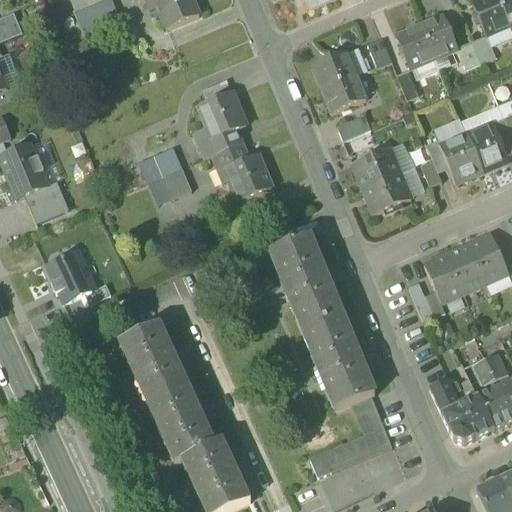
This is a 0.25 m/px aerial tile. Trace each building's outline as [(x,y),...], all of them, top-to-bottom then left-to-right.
[(67,0),(75,17),(90,11),(85,0),(67,0)] [(85,0),(90,11),(109,3),(107,0),(85,0)] [(148,17),(156,14),(150,0),(145,0),(144,0),(141,0),(148,17)] [(144,0),(145,0),(150,0),(156,14),(166,36),(199,22),(189,0),(144,0)] [(307,0),(312,11),(337,1),(337,0),(307,0)] [(486,42),(509,32),(495,0),(489,0),(471,8),(483,35),(486,42)] [(511,0),(495,0),(509,32),(511,31),(511,0)] [(118,25),(109,3),(90,11),(99,33),(118,25)] [(90,11),(75,17),(81,32),(91,28),(94,35),(99,33),(90,11)] [(13,19),(0,24),(0,48),(22,39),(13,19)] [(443,21),(420,31),(434,65),(457,56),(454,47),(443,21)] [(411,75),(434,65),(420,31),(397,40),(411,75)] [(511,43),(511,39),(509,32),(486,42),(490,52),(511,43)] [(483,35),(468,41),(481,70),(495,64),(490,52),(486,42),(483,35)] [(466,76),(481,70),(468,41),(454,47),(457,56),(466,76)] [(367,50),(377,74),(391,68),(381,44),(367,50)] [(358,54),(346,59),(356,82),(367,77),(358,54)] [(1,62),(0,62),(0,80),(5,91),(19,85),(8,59),(1,62)] [(312,73),(322,96),(356,82),(346,59),(312,73)] [(434,65),(411,75),(415,86),(439,77),(434,65)] [(396,81),(406,105),(418,101),(407,76),(396,81)] [(365,105),(356,82),(322,96),(331,119),(365,105)] [(201,97),(207,109),(232,99),(226,86),(201,97)] [(198,113),(208,135),(213,149),(208,151),(209,153),(213,163),(231,155),(225,141),(237,136),(246,132),(232,99),(207,109),(198,113)] [(511,120),(511,105),(498,111),(503,124),(511,120)] [(491,129),(503,124),(498,111),(460,127),(466,140),(491,129)] [(511,120),(503,124),(511,144),(511,120)] [(0,123),(0,149),(3,148),(10,145),(1,123),(0,123)] [(337,136),(343,147),(365,138),(371,135),(366,123),(337,136)] [(438,146),(440,151),(466,140),(460,127),(459,124),(433,135),(438,146)] [(504,161),(511,158),(511,144),(503,124),(491,129),(504,161)] [(491,129),(466,140),(481,178),(507,167),(504,161),(491,129)] [(201,156),(209,153),(208,151),(213,149),(208,135),(195,140),(201,156)] [(225,141),(231,155),(243,150),(237,136),(225,141)] [(369,149),(365,138),(343,147),(347,159),(369,149)] [(201,156),(195,140),(192,141),(203,167),(213,163),(209,153),(201,156)] [(455,189),(481,178),(466,140),(440,151),(439,151),(447,171),(455,189)] [(44,145),(29,150),(35,165),(37,164),(43,177),(41,178),(47,192),(56,189),(61,187),(44,145)] [(426,151),(432,166),(436,175),(447,171),(439,151),(440,151),(438,146),(426,151)] [(389,154),(400,179),(415,173),(411,165),(409,166),(402,149),(389,154)] [(7,159),(0,162),(0,167),(16,205),(25,202),(47,192),(41,178),(43,177),(37,164),(35,165),(29,150),(7,159)] [(249,165),(243,150),(231,155),(237,170),(249,165)] [(191,198),(182,176),(172,154),(154,162),(138,168),(147,190),(148,190),(163,184),(172,206),(191,198)] [(352,169),(362,195),(400,179),(389,154),(352,169)] [(237,170),(231,155),(213,163),(217,173),(223,171),(239,208),(271,194),(258,162),(249,165),(237,170)] [(441,188),(436,175),(432,166),(420,171),(429,193),(441,188)] [(425,197),(415,173),(400,179),(410,203),(425,197)] [(410,203),(400,179),(362,195),(373,220),(410,205),(410,203)] [(163,184),(148,190),(157,212),(172,206),(163,184)] [(56,189),(47,192),(25,202),(36,229),(68,216),(56,189)] [(325,394),(333,413),(350,406),(370,398),(373,397),(359,363),(360,362),(356,353),(355,353),(327,283),(328,283),(324,273),(323,273),(309,239),(269,255),(277,275),(282,273),(298,313),(293,315),(308,353),(313,351),(330,392),(325,394)] [(491,242),(468,252),(485,290),(508,280),(505,273),(491,242)] [(463,300),(485,290),(468,252),(446,261),(463,300)] [(58,298),(64,309),(84,300),(95,295),(77,257),(46,272),(54,287),(51,289),(56,300),(58,298)] [(460,301),(463,300),(446,261),(424,271),(435,297),(441,310),(445,308),(460,301)] [(282,273),(277,275),(293,315),(298,313),(282,273)] [(511,290),(508,280),(485,290),(490,301),(511,291),(511,290)] [(408,293),(422,326),(433,322),(434,324),(445,319),(441,310),(435,297),(424,302),(418,289),(408,293)] [(111,300),(106,290),(95,295),(84,300),(89,311),(111,300)] [(460,301),(445,308),(451,319),(465,312),(460,301)] [(107,319),(119,346),(139,337),(127,311),(107,319)] [(230,511),(248,504),(247,502),(245,502),(235,479),(236,478),(232,468),(230,469),(220,445),(222,445),(221,443),(211,448),(200,423),(201,423),(196,412),(195,413),(173,363),(174,363),(170,353),(169,353),(157,329),(139,337),(119,346),(120,348),(126,345),(178,461),(172,464),(174,466),(182,463),(188,460),(210,511),(230,511)] [(126,345),(120,348),(172,464),(178,461),(126,345)] [(330,392),(313,351),(308,353),(325,394),(330,392)] [(497,360),(485,366),(498,394),(511,388),(497,360)] [(485,400),(498,394),(485,366),(472,372),(485,400)] [(464,450),(493,436),(478,403),(459,412),(454,399),(449,390),(447,385),(429,394),(454,447),(464,450)] [(462,389),(468,401),(475,397),(469,385),(462,389)] [(449,390),(454,399),(460,397),(456,387),(449,390)] [(511,387),(511,388),(498,394),(511,423),(511,387)] [(485,400),(478,403),(493,436),(511,427),(511,423),(498,394),(485,400)] [(320,454),(328,475),(390,450),(370,398),(350,406),(362,438),(320,454)] [(306,460),(315,480),(328,475),(320,454),(306,460)] [(210,511),(188,460),(182,463),(203,511),(210,511)] [(511,511),(511,480),(498,487),(509,511),(511,511)] [(509,511),(498,487),(477,498),(483,511),(509,511)] [(14,502),(5,503),(0,508),(0,511),(19,511),(20,508),(14,502)]
